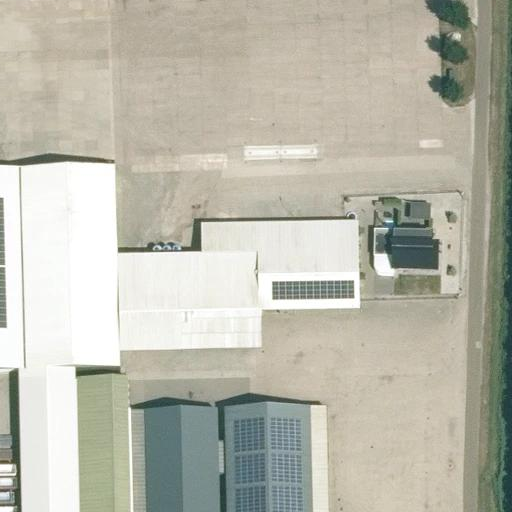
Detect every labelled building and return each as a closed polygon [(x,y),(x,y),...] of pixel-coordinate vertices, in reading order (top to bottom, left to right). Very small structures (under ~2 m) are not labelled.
[(0,375),(28,375),(28,377),(121,374),(115,173),(22,176),(22,173),(0,173),(0,375)] [(402,205),(402,221),(424,222),(424,205),(402,205)] [(181,320),(360,318),(359,227),(203,229),(203,262),(139,263),(140,308),(181,307),(181,320)] [(437,274),(438,245),(433,245),(433,235),(375,233),(374,268),(375,272),(378,275),(381,277),(393,278),(393,272),(437,274)] [(145,416),(129,416),(129,382),(69,383),(71,511),(220,511),(219,479),(227,479),(227,511),(329,511),(328,411),(226,413),(226,446),(219,446),(218,413),(145,415),(145,416)]
